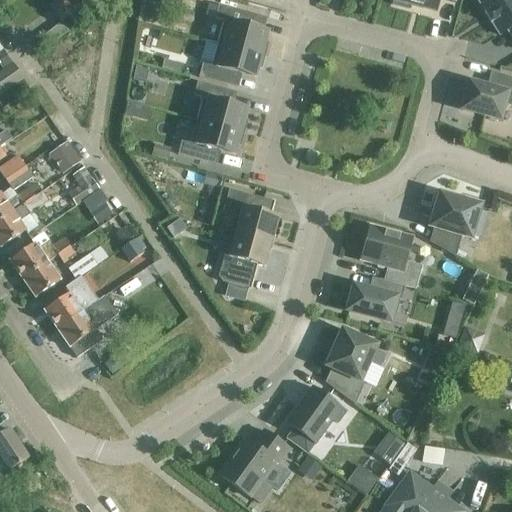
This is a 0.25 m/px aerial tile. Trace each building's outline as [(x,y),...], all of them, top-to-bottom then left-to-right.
[(81,9),(74,0),(58,0),(49,6),(61,23),(81,9)] [(144,0),(140,18),(155,22),(160,0),(144,0)] [(394,1),(393,6),(409,10),(410,6),(436,13),(439,0),(441,0),(455,4),(455,0),(392,0),(392,1),(394,1)] [(511,0),(476,0),(486,14),(484,15),(490,25),(492,24),(500,37),(508,32),(511,38),(511,0)] [(217,45),(264,57),(268,45),(264,44),(267,33),(244,27),(247,14),(218,6),(215,19),(224,22),(217,45)] [(264,57),(217,45),(211,67),(202,65),(199,79),(227,86),(231,73),(255,80),(257,69),(261,70),(264,57)] [(3,51),(0,53),(0,66),(3,72),(12,66),(3,51)] [(173,64),(171,73),(182,76),(185,68),(173,64)] [(0,97),(23,82),(12,66),(3,72),(0,73),(0,97)] [(145,83),(149,71),(136,68),(133,80),(145,83)] [(469,84),(462,111),(500,121),(504,106),(511,108),(511,78),(498,75),(494,91),(469,84)] [(196,122),(243,135),(247,122),(243,121),(246,110),(223,104),(226,91),(197,83),(194,97),(203,99),(196,122)] [(128,105),(124,118),(134,121),(138,108),(128,105)] [(243,135),(196,122),(190,145),(181,142),(178,156),(207,164),(210,150),(234,157),(237,147),(240,147),(243,135)] [(5,133),(0,136),(0,149),(5,146),(11,141),(5,133)] [(49,154),(63,174),(79,163),(65,143),(49,154)] [(154,146),(151,157),(168,162),(171,151),(154,146)] [(42,157),(24,168),(34,183),(51,172),(42,157)] [(0,174),(6,182),(24,169),(17,159),(0,170),(0,174)] [(179,163),(175,180),(195,185),(199,168),(179,163)] [(78,189),(67,196),(75,209),(81,205),(98,193),(100,192),(84,168),(71,177),(78,189)] [(24,169),(6,182),(13,192),(31,179),(24,169)] [(207,174),(204,186),(219,190),(222,178),(207,174)] [(0,222),(42,194),(41,194),(34,199),(33,197),(40,192),(35,185),(27,190),(6,205),(0,196),(0,222)] [(229,191),(222,215),(240,220),(236,234),(271,243),(277,219),(270,217),(274,203),(229,191)] [(98,193),(81,205),(96,228),(112,217),(103,204),(105,202),(98,193)] [(48,204),(42,194),(0,222),(0,249),(25,232),(19,224),(48,204)] [(464,203),(440,196),(430,228),(434,229),(430,243),(455,257),(461,237),(470,240),(480,207),(477,206),(478,202),(465,199),(464,203)] [(50,233),(66,221),(58,211),(42,222),(50,233)] [(179,222),(167,230),(173,240),(186,231),(179,222)] [(412,239),(370,228),(360,262),(388,269),(384,282),(415,290),(421,268),(406,263),(412,239)] [(224,255),(218,278),(222,283),(230,285),(226,296),(235,298),(245,301),(248,290),(250,290),(257,266),(264,268),(271,243),(236,234),(230,257),(224,255)] [(22,281),(47,264),(57,257),(68,249),(62,241),(52,248),(48,243),(38,251),(34,246),(9,263),(22,281)] [(144,256),(135,243),(122,252),(131,265),(144,256)] [(74,258),(68,249),(57,257),(62,266),(74,258)] [(76,282),(82,278),(91,272),(108,260),(101,250),(68,272),(76,282)] [(60,283),(47,264),(22,281),(34,300),(60,283)] [(477,272),(470,287),(481,292),(488,277),(477,272)] [(111,307),(148,295),(141,273),(104,286),(111,307)] [(70,295),(44,314),(56,332),(82,314),(99,302),(93,294),(89,288),(86,284),(82,278),(76,282),(66,289),(70,295)] [(349,305),(347,312),(390,324),(396,301),(401,302),(405,288),(377,281),(374,293),(354,288),(352,295),(350,294),(347,304),(349,305)] [(82,314),(56,332),(69,350),(71,349),(78,358),(90,349),(101,342),(94,333),(116,317),(103,299),(99,302),(91,308),(82,314)] [(451,306),(448,318),(461,321),(464,309),(451,306)] [(466,329),(458,349),(478,356),(485,336),(466,329)] [(325,384),(355,406),(358,399),(364,384),(361,382),(377,347),(342,331),(326,368),(331,370),(325,384)] [(432,352),(425,366),(438,372),(444,357),(432,352)] [(297,409),(286,424),(293,430),(286,440),(307,455),(315,445),(315,446),(333,421),(338,425),(346,413),(312,388),(302,402),(303,403),(298,410),(297,409)] [(0,436),(0,478),(29,459),(9,430),(0,436)] [(244,440),(219,476),(250,499),(251,498),(261,505),(273,489),(277,492),(289,475),(277,467),(289,450),(263,432),(253,446),(244,440)] [(404,444),(390,434),(383,444),(390,449),(382,460),(389,465),(404,444)] [(406,444),(387,470),(397,478),(416,452),(406,444)] [(308,459),(300,469),(314,479),(321,468),(308,459)] [(358,461),(345,478),(361,490),(374,474),(358,461)] [(410,476),(383,511),(459,511),(446,502),(452,495),(436,484),(431,491),(410,476)]
